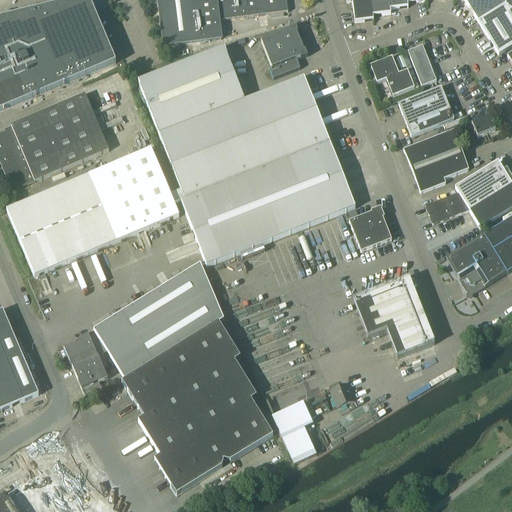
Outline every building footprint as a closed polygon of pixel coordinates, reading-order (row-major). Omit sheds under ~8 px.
[(46,8),(45,9),(44,10),(44,11),(0,21),(0,114),(116,65),(88,0),(49,10),(48,7),(51,7),(50,6),(45,7),(45,8),(46,8)] [(158,0),(164,47),(221,40),(218,22),(288,14),(285,0),(158,0)] [(354,25),(373,22),(369,0),(345,0),(347,4),(346,4),(352,4),(354,25)] [(373,18),(390,16),(388,0),(369,0),(373,22),(373,18)] [(390,12),(407,9),(406,0),(388,0),(390,16),(391,16),(390,12)] [(407,5),(425,3),(424,0),(406,0),(407,9),(408,9),(407,5)] [(450,0),(463,1),(478,24),(505,7),(508,0),(424,0),(425,3),(424,0),(450,0)] [(511,0),(508,0),(505,7),(478,24),(498,57),(511,48),(511,0)] [(289,32),(261,43),(271,71),(269,71),(273,81),(300,71),(296,62),(300,60),(301,61),(307,59),(305,52),(303,53),(301,47),(302,46),(300,41),(299,41),(297,35),(298,35),(295,28),(289,31),(289,32)] [(422,48),(407,54),(421,89),(436,83),(422,48)] [(138,84),(159,138),(245,104),(244,104),(245,104),(224,51),(138,84)] [(375,86),(386,82),(385,82),(398,77),(391,58),(390,59),(391,60),(370,68),(376,85),(375,86)] [(385,82),(386,82),(393,101),(393,99),(414,91),(407,74),(409,73),(408,73),(398,77),(385,82)] [(245,104),(159,138),(180,193),(170,197),(151,153),(7,213),(34,280),(179,219),(173,205),(184,201),(185,205),(182,206),(206,269),(355,211),(304,81),(245,104),(244,104),(245,104)] [(441,90),(398,107),(411,139),(454,123),(441,90)] [(0,163),(12,193),(12,194),(109,153),(85,97),(11,128),(13,133),(5,136),(5,134),(0,136),(0,163)] [(471,125),(477,140),(495,133),(489,118),(471,125)] [(403,152),(420,196),(445,186),(444,182),(468,172),(453,132),(403,152)] [(458,196),(468,212),(511,185),(511,179),(506,170),(503,173),(497,164),(455,190),(458,196)] [(511,185),(468,212),(469,213),(480,231),(511,211),(511,185)] [(458,196),(425,208),(432,227),(469,213),(468,212),(458,196)] [(371,215),(349,224),(361,255),(391,243),(382,220),(384,219),(380,209),(371,213),(371,215)] [(354,211),(348,214),(352,222),(357,220),(354,211)] [(466,294),(467,296),(472,297),(474,296),(511,272),(511,220),(446,261),(466,294)] [(93,332),(125,382),(218,325),(223,321),(202,270),(93,332)] [(353,303),(368,341),(386,334),(397,361),(434,346),(409,281),(407,282),(353,303)] [(0,344),(14,339),(3,313),(0,313),(0,344)] [(125,382),(121,384),(143,420),(138,423),(160,459),(154,462),(176,498),(182,495),(182,494),(230,465),(273,438),(251,403),(256,399),(234,364),(240,360),(218,325),(125,382)] [(76,345),(75,343),(63,348),(68,359),(72,368),(82,392),(84,398),(93,394),(91,388),(93,387),(94,389),(100,386),(99,384),(107,381),(88,335),(85,336),(82,337),(81,339),(80,341),(81,343),(80,342),(79,342),(78,342),(77,342),(77,343),(76,343),(76,344),(76,345)] [(14,339),(0,344),(0,413),(39,397),(14,339)] [(330,393),(337,410),(354,403),(347,387),(331,393),(330,393)] [(302,404),(271,418),(287,455),(293,467),(315,457),(306,436),(310,434),(308,429),(312,427),(302,404)]
